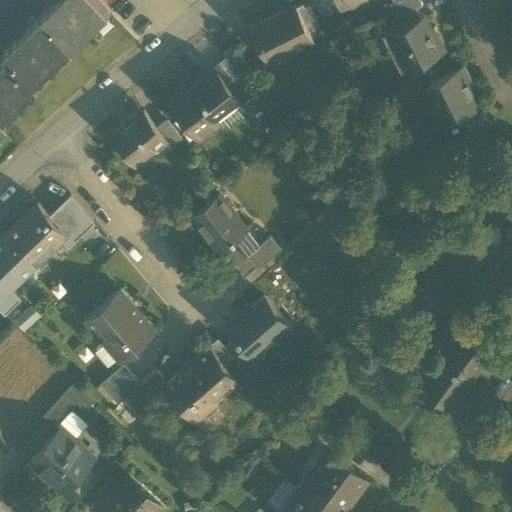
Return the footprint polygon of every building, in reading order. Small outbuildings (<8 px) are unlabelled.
[(2,0),(0,0),(0,13),(6,20),(14,12),(2,0)] [(18,0),(2,0),(14,12),(22,4),(18,0)] [(98,0),(54,0),(40,14),(67,42),(84,27),(86,29),(107,9),(98,0)] [(305,0),(296,5),(311,34),(321,28),(307,0),(305,0)] [(422,2),(420,0),(394,0),(389,3),(395,16),(422,2)] [(251,25),(270,60),(313,38),(311,34),(296,5),(295,3),(251,25)] [(2,51),(5,53),(29,79),(47,63),(49,65),(70,45),(67,42),(40,14),(2,51)] [(389,32),(405,66),(423,57),(424,59),(432,55),(431,53),(443,47),(438,36),(437,36),(434,30),(431,31),(423,15),(389,32)] [(405,66),(389,32),(383,35),(400,69),(405,66)] [(224,52),(238,69),(248,62),(234,44),(224,52)] [(0,58),(0,111),(1,112),(16,98),(18,101),(35,85),(29,79),(5,53),(0,58)] [(435,101),(445,120),(452,116),(453,118),(459,115),(458,113),(461,111),(477,104),(481,101),(462,62),(417,85),(427,105),(435,101)] [(170,99),(199,137),(220,121),(215,114),(238,96),(239,96),(228,81),(215,64),(170,99)] [(238,96),(243,103),(256,93),(240,72),(228,81),(239,96),(238,96)] [(436,124),(445,120),(435,101),(427,105),(436,124)] [(464,131),(476,139),(491,118),(480,111),(477,104),(461,111),(468,126),(464,131)] [(112,133),(135,162),(150,150),(148,141),(159,132),(162,130),(156,124),(144,108),(112,133)] [(159,132),(169,145),(182,135),(167,116),(156,124),(162,130),(159,132)] [(71,191),(50,212),(67,230),(61,236),(68,243),(94,219),(71,191)] [(192,212),(220,247),(234,235),(233,234),(245,224),(218,191),(192,212)] [(4,232),(33,263),(61,236),(67,230),(50,212),(38,200),(4,232)] [(4,232),(0,236),(0,276),(9,285),(10,285),(33,263),(4,232)] [(248,252),(259,264),(280,246),(269,234),(248,252)] [(511,289),(511,244),(510,243),(488,272),(511,289)] [(0,276),(0,306),(5,310),(21,295),(10,285),(9,285),(0,276)] [(86,315),(119,355),(153,327),(119,287),(86,315)] [(235,333),(247,347),(248,347),(270,328),(274,333),(288,320),(264,292),(251,303),(249,301),(226,322),(235,333)] [(14,314),(24,324),(39,309),(30,298),(14,314)] [(488,312),(494,317),(504,303),(498,299),(488,312)] [(488,330),(494,335),(503,322),(497,318),(488,330)] [(468,378),(489,350),(460,329),(440,356),(468,378)] [(225,342),(234,353),(241,361),(252,351),(248,347),(247,347),(235,333),(225,342)] [(166,382),(195,415),(237,380),(240,377),(225,361),(211,344),(166,382)] [(257,379),(241,361),(234,353),(225,361),(240,377),(237,380),(245,389),(257,379)] [(447,406),(468,378),(440,356),(419,384),(447,406)] [(123,394),(145,375),(130,357),(108,376),(123,394)] [(145,375),(123,394),(137,411),(145,404),(142,401),(158,386),(164,375),(156,365),(145,375)] [(43,410),(54,420),(75,398),(64,387),(43,410)] [(80,481),(73,474),(94,452),(75,434),(73,436),(60,424),(31,455),(63,485),(70,491),(80,481)] [(330,446),(343,456),(355,441),(322,426),(315,436),(329,447),(330,446)] [(329,447),(302,484),(338,511),(367,474),(343,456),(330,446),(329,447)] [(391,458),(398,463),(407,451),(400,446),(391,458)] [(97,505),(103,511),(141,511),(145,508),(149,511),(151,511),(163,500),(131,469),(118,482),(122,486),(112,496),(108,493),(97,505)] [(118,482),(108,493),(112,496),(122,486),(118,482)] [(337,511),(338,511),(302,484),(300,482),(279,510),(278,511),(337,511)]
